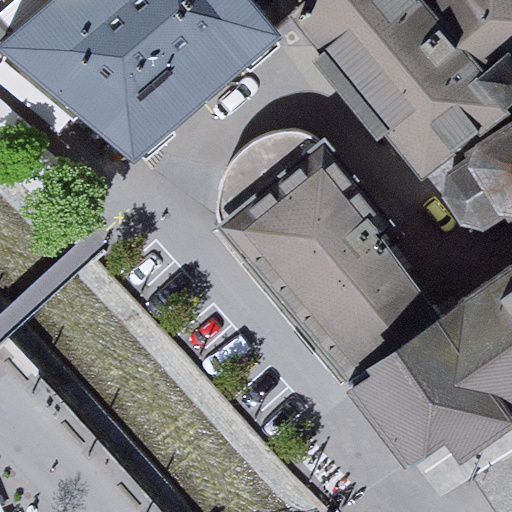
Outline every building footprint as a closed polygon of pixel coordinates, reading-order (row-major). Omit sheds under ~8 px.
[(279,36),(247,0),(68,0),(14,48),(126,173),(279,36)] [(475,77),(409,0),(321,0),(288,28),(423,188),(511,114),(511,56),(507,50),(475,77)] [(511,33),(511,0),(434,0),(432,3),(480,60),(511,33)] [(511,132),(465,164),(468,169),(447,184),(457,222),(483,240),(508,219),(511,223),(511,132)] [(436,294),(321,162),(234,236),(349,369),(436,294)] [(511,428),(511,264),(368,367),(377,379),(355,395),(411,473),(433,458),(446,448),(459,466),(511,428)]
